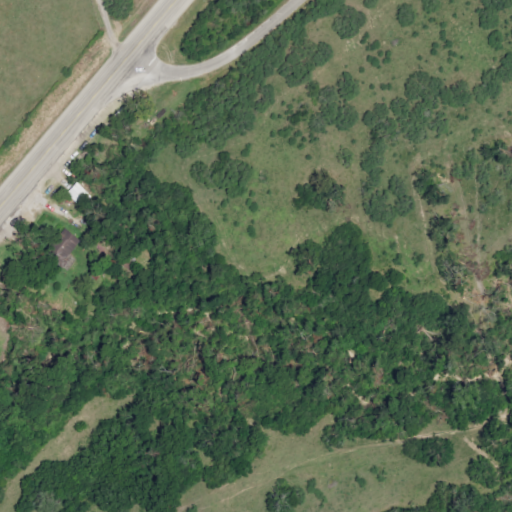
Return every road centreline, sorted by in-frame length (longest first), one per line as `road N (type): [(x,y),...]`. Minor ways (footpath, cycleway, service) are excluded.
road 1 (primary): [(0,213),(180,0)]
road 2 (residential): [(133,56),(164,74),(212,71),(302,0)]
